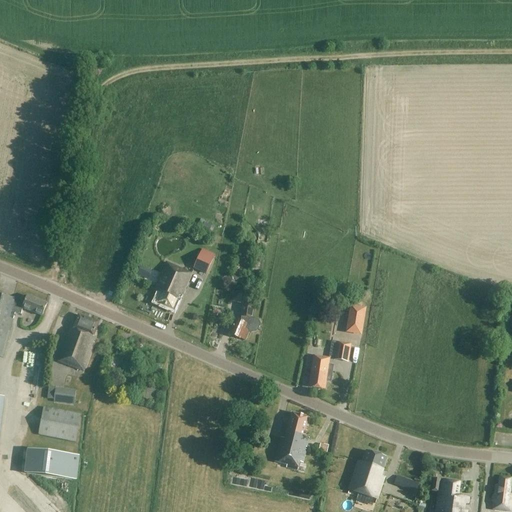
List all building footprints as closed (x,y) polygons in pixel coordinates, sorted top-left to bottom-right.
[(206,275),(212,260),(215,255),(202,249),(200,255),(194,269),(206,275)] [(161,293),(157,303),(173,310),(180,294),(182,295),(191,275),(167,264),(155,290),(161,293)] [(242,279),(240,274),(241,273),(239,270),(230,274),(232,278),(233,277),(235,282),(242,279)] [(255,296),(256,290),(257,285),(249,284),(249,289),(246,288),(245,295),(255,296)] [(0,357),(3,358),(15,313),(21,314),(23,309),(42,316),(46,304),(27,296),(25,302),(0,295),(0,357)] [(245,341),(249,332),(251,333),(255,332),(258,329),(258,325),(256,321),(251,318),(253,306),(243,304),(241,317),(241,320),(240,322),(236,320),(229,335),(240,339),(245,341)] [(63,347),(58,362),(84,372),(96,338),(92,337),(97,323),(78,316),(73,330),(70,329),(66,340),(68,342),(66,348),(63,347)] [(335,360),(347,361),(350,344),(338,342),(335,360)] [(333,366),(328,365),(329,359),(314,356),(309,387),(324,390),(326,382),(331,383),(333,366)] [(111,369),(121,371),(123,361),(113,359),(111,369)] [(55,388),(55,389),(48,388),(47,399),(54,400),(54,402),(74,405),(75,391),(55,388)] [(43,408),(38,435),(75,442),(80,416),(43,408)] [(280,439),(274,462),(282,464),(287,466),(287,468),(300,416),(291,414),(284,440),(280,439)] [(303,463),(309,438),(305,438),(310,418),(300,416),(287,468),(297,471),(299,462),(303,463)] [(237,443),(249,445),(252,427),(240,425),(237,443)] [(328,446),(320,444),(318,451),(327,453),(328,446)] [(77,456),(30,449),(26,474),(74,481),(77,456)] [(354,503),(351,511),(353,511),(372,511),(383,478),(380,477),(386,458),(365,451),(361,463),(358,462),(345,501),(354,503)] [(405,486),(407,480),(397,476),(394,483),(405,486)] [(496,485),(493,510),(511,511),(511,495),(509,495),(511,478),(500,477),(499,486),(496,485)] [(433,479),(431,492),(438,493),(435,511),(466,511),(467,511),(464,510),(465,505),(468,505),(468,498),(457,497),(459,483),(433,479)] [(408,501),(406,511),(412,511),(413,511),(415,503),(408,501)]
